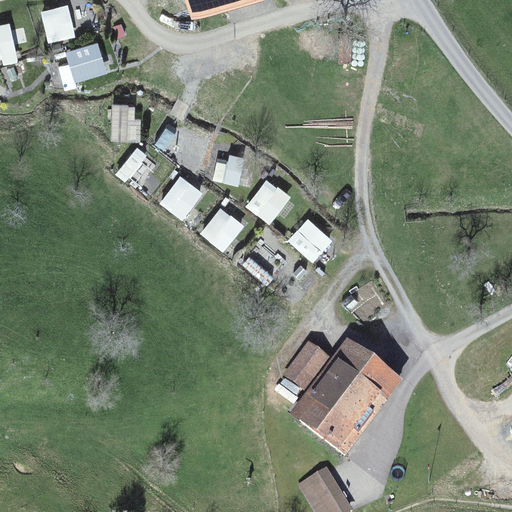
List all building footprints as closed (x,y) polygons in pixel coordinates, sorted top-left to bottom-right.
[(260,0),(186,0),(193,21),(261,2),(260,0)] [(42,13),(48,43),(73,37),(67,8),(42,13)] [(0,28),(0,59),(14,56),(7,27),(0,28)] [(75,81),(103,73),(96,48),(68,57),(75,81)] [(112,109),(112,139),(138,139),(138,110),(112,109)] [(166,123),(150,148),(163,156),(179,132),(166,123)] [(134,153),(116,176),(128,185),(147,162),(134,153)] [(238,189),(243,159),(218,155),(212,184),(238,189)] [(183,221),(201,197),(180,182),(163,205),(183,221)] [(268,222),(287,198),(267,182),(248,205),(268,222)] [(224,251),(242,227),(221,212),(203,235),(224,251)] [(291,242),(314,261),(330,242),(307,223),(291,242)] [(243,269),(265,288),(275,276),(253,257),(243,269)] [(412,381),(354,338),(301,410),(359,453),(412,381)] [(283,377),(302,391),(327,357),(308,344),(283,377)] [(349,511),(331,482),(303,499),(310,511),(349,511)]
